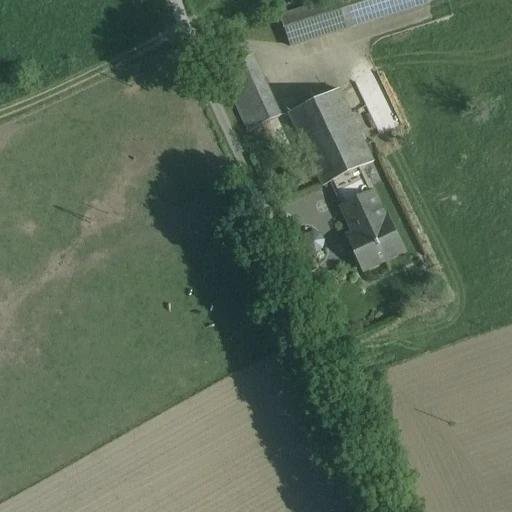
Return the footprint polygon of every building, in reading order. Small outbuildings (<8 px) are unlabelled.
[(347,29),(338,0),(330,0),(280,16),(290,47),(347,29)] [(427,0),(338,0),(347,29),(428,3),(427,0)] [(252,55),(221,70),(249,131),(280,117),(252,55)] [(340,90),(289,113),(323,186),(336,180),(362,168),(373,163),(340,90)] [(386,219),(362,168),(336,180),(351,212),(345,214),(354,234),(386,219)] [(354,234),(352,235),(359,249),(354,252),(363,271),(404,252),(388,218),(386,219),(354,234)]
